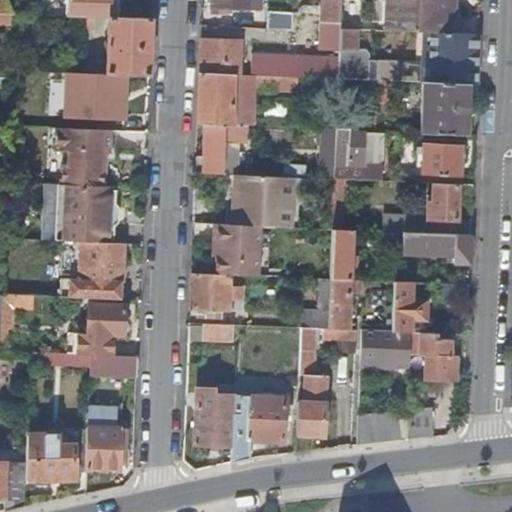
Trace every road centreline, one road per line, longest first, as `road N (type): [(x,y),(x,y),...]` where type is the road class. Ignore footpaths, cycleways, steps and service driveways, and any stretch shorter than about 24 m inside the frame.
road 1 (residential): [(159,501),(173,0)]
road 2 (residential): [(506,0),(487,454)]
road 3 (residential): [(159,501),(235,483),(487,454)]
